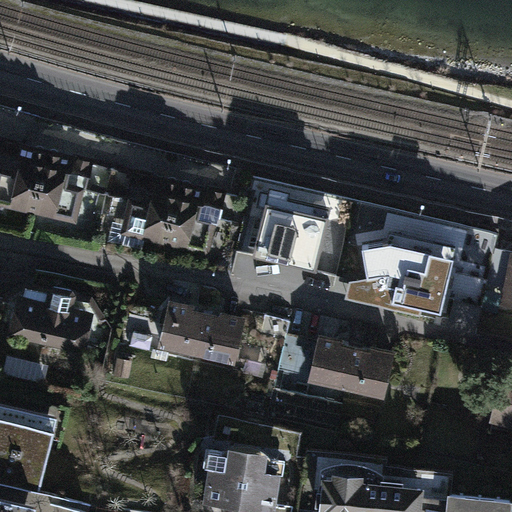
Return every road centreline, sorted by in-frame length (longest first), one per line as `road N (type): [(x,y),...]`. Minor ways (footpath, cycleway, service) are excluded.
road 1 (primary): [(0,70),(511,198)]
road 2 (residential): [(0,251),(511,356)]
